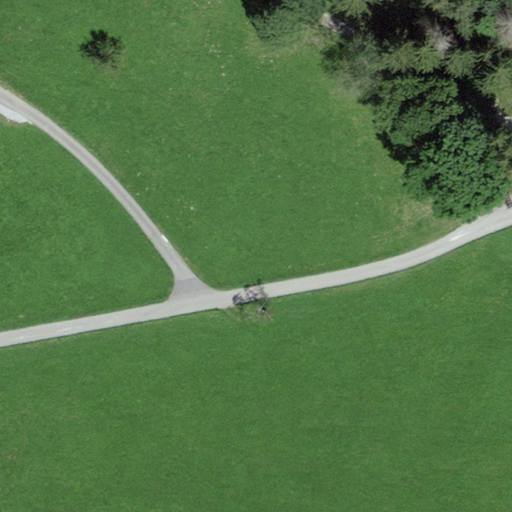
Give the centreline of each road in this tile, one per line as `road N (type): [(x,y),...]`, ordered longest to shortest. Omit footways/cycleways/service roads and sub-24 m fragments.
road 1 (residential): [(0,340),(365,274),(511,212)]
road 2 (track): [(511,133),(298,0)]
